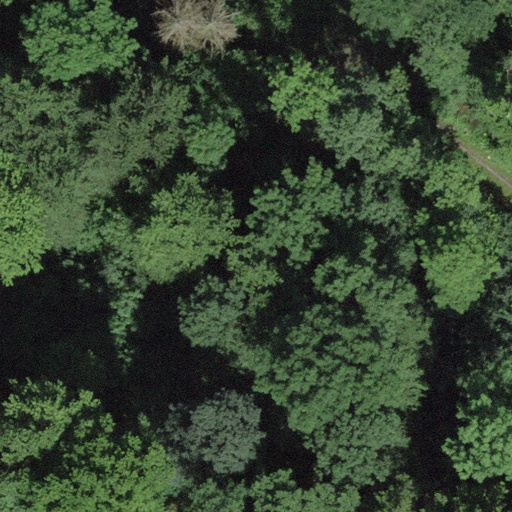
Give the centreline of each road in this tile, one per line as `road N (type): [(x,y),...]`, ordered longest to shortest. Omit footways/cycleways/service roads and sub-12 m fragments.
road 1 (track): [(0,28),(334,70)]
road 2 (track): [(334,70),(511,198)]
